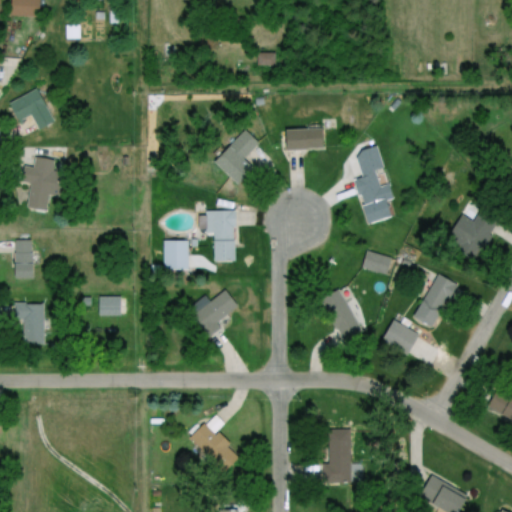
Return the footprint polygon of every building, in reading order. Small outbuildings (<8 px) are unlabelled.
[(9,0),(37,0),(37,17),(9,16),(9,0)] [(106,8),(106,17),(114,17),(114,7),(106,8)] [(254,48),(254,64),(275,64),(275,48),(254,48)] [(7,102),(19,123),(29,117),(37,129),(52,121),(34,88),(7,102)] [(254,96),(255,104),(263,103),(263,95),(254,96)] [(282,129),(283,150),(321,149),(321,128),(282,129)] [(213,157),(243,129),(257,144),(242,158),(253,169),(237,183),(213,157)] [(366,224),(389,216),(383,199),(392,196),(387,183),(380,185),(375,171),(383,168),(376,146),(361,149),(355,157),(361,177),(351,180),(357,195),(358,195),(362,204),(359,205),(366,224)] [(36,157),(54,161),(43,213),(24,209),(30,181),(19,178),(22,163),(34,166),(36,157)] [(212,262),(232,261),(232,228),(234,228),(234,210),(204,211),(204,217),(197,217),(197,234),(211,234),(212,262)] [(478,211),(496,222),(471,261),(444,244),(463,214),(472,220),(478,211)] [(12,239),(31,239),(30,278),(12,278),(12,239)] [(365,250),(360,267),(385,274),(390,257),(365,250)] [(435,274),(457,286),(449,301),(444,298),(428,327),(410,318),(435,274)] [(224,288),(236,306),(216,321),(222,328),(206,339),(183,308),(203,294),(208,300),(224,288)] [(320,298),(338,288),(361,331),(342,341),(320,298)] [(81,296),(81,304),(92,304),(92,296),(81,296)] [(98,296),(98,315),(123,315),(124,296),(98,296)] [(43,344),(23,344),(23,317),(13,317),(13,302),(44,302),(43,344)] [(393,318),(380,340),(405,355),(418,333),(393,318)] [(511,420),(483,405),(499,378),(511,385),(511,420)] [(187,436),(200,421),(214,434),(217,430),(229,442),(226,445),(237,456),(223,471),(204,453),(200,456),(193,449),(196,445),(187,436)] [(349,431),(323,431),(323,485),(349,485),(349,431)] [(439,511),(455,511),(464,498),(429,478),(417,498),(439,511)]
